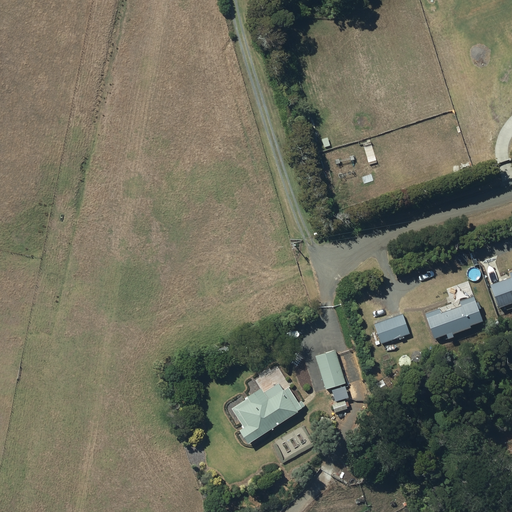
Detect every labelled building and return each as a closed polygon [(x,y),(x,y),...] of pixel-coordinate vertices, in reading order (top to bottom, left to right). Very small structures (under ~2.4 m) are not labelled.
[(444,281),(420,290),(425,302),(449,292),(444,281)] [(462,305),(443,313),(441,308),(426,314),(435,338),(445,335),(447,339),(455,336),(454,333),(484,321),(474,294),(460,299),(462,305)] [(402,314),(375,324),(382,343),(409,332),(402,314)] [(334,349),(315,356),(326,388),(346,381),(334,349)] [(240,429),(248,442),(302,406),(282,376),(263,388),(262,387),(247,397),(248,399),(233,409),(244,426),(240,429)]
